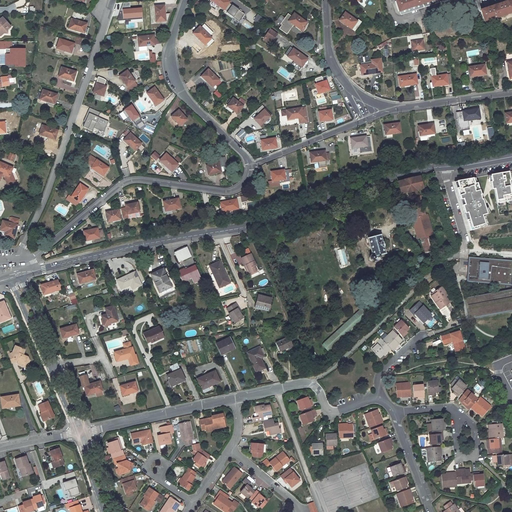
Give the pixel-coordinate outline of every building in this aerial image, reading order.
[(226,0),(210,0),(211,0),(224,10),(229,2),(226,0)] [(401,0),(394,2),(398,12),(435,0),(401,0)] [(483,21),(511,11),(511,0),(480,11),(483,21)] [(238,22),(244,14),(230,3),(223,11),(238,22)] [(154,6),(156,22),(165,21),(164,5),(154,6)] [(289,15),(285,12),(278,22),(279,23),(276,27),(287,35),(294,25),(301,30),(306,22),(292,12),(289,15)] [(345,12),(339,21),(355,31),(362,22),(358,19),(357,21),(345,12)] [(0,32),(2,30),(6,31),(6,27),(9,25),(3,19),(0,21),(0,32)] [(87,24),(71,19),(69,28),(84,33),(87,24)] [(242,24),(250,30),(253,26),(245,20),(242,24)] [(200,27),(193,33),(205,45),(207,42),(210,44),(214,40),(200,27)] [(270,29),(263,40),(270,45),(278,35),(270,29)] [(137,37),(138,47),(155,45),(153,35),(137,37)] [(60,39),(57,48),(71,53),(74,44),(60,39)] [(411,42),(412,51),(424,49),(423,40),(411,42)] [(0,64),(15,64),(25,64),(25,49),(12,49),(10,49),(10,42),(0,41),(0,49),(6,49),(6,54),(0,54),(0,64)] [(293,49),(288,57),(302,67),(307,59),(293,49)] [(149,62),(156,62),(155,54),(151,54),(151,50),(134,51),(135,61),(149,60),(149,62)] [(380,59),(371,60),(372,64),(360,66),(361,75),(382,72),(380,59)] [(218,60),(218,70),(230,70),(230,60),(218,60)] [(484,65),(468,67),(470,77),(486,74),(484,65)] [(61,67),(59,77),(73,81),(76,72),(61,67)] [(235,69),(224,71),(226,80),(237,78),(235,69)] [(135,81),(127,70),(119,76),(127,87),(135,81)] [(208,70),(201,77),(212,87),(219,80),(208,70)] [(446,75),(436,76),(436,74),(432,75),(432,77),(431,77),(433,87),(447,84),(446,75)] [(0,82),(2,82),(2,86),(9,85),(9,84),(8,78),(11,77),(11,75),(8,75),(8,76),(0,77),(0,82)] [(416,75),(398,77),(400,87),(417,84),(416,75)] [(313,83),(316,94),(329,91),(326,80),(313,83)] [(95,82),(91,93),(102,97),(106,86),(95,82)] [(163,100),(154,87),(146,93),(149,97),(146,99),(151,106),(154,103),(155,105),(163,100)] [(36,98),(54,104),(57,95),(43,90),(42,93),(38,92),(36,98)] [(213,94),(219,98),(222,94),(215,90),(213,94)] [(233,99),(227,106),(237,113),(246,102),(240,98),(237,102),(233,99)] [(140,111),(144,109),(140,100),(136,102),(140,111)] [(305,107),(286,110),(288,119),(307,116),(305,107)] [(249,118),(259,127),(271,116),(263,108),(256,116),(254,114),(249,118)] [(462,111),(464,121),(480,118),(479,108),(462,111)] [(179,110),(171,116),(179,126),(187,119),(179,110)] [(331,110),(319,112),(320,122),(332,119),(331,110)] [(104,132),(109,119),(88,111),(82,126),(92,130),(93,127),(104,132)] [(399,123),(384,125),(385,135),(401,133),(399,123)] [(418,126),(419,136),(435,134),(433,124),(418,126)] [(476,136),(483,134),(480,125),(473,127),(476,136)] [(39,134),(55,139),(58,130),(42,126),(39,134)] [(236,135),(241,140),(247,133),(242,128),(236,135)] [(141,144),(130,133),(123,140),(134,151),(141,144)] [(366,136),(351,139),(352,149),(367,146),(366,136)] [(275,138),(261,141),(262,150),(277,148),(275,138)] [(150,156),(155,161),(160,156),(154,151),(150,156)] [(325,154),(325,151),(309,153),(311,163),(326,161),(325,154)] [(178,165),(166,154),(160,161),(171,172),(178,165)] [(91,168),(103,176),(108,168),(97,160),(90,156),(86,162),(92,167),(91,168)] [(219,162),(206,165),(208,175),(221,172),(223,171),(222,167),(225,166),(223,158),(218,159),(219,162)] [(0,162),(0,179),(2,174),(5,175),(5,177),(8,186),(16,183),(13,174),(10,173),(12,168),(0,162)] [(290,181),(288,169),(271,172),(272,182),(280,180),(281,183),(290,181)] [(498,175),(490,177),(498,207),(511,204),(511,178),(510,171),(498,175)] [(411,179),(398,182),(401,194),(408,192),(416,190),(416,189),(423,188),(419,177),(411,179)] [(476,180),(455,183),(472,235),(487,228),(485,218),(490,215),(476,180)] [(80,184),(71,197),(79,202),(88,189),(80,184)] [(71,197),(69,195),(65,200),(76,207),(79,202),(71,197)] [(163,202),(165,211),(180,208),(178,198),(163,202)] [(220,203),(222,212),(238,209),(236,199),(220,203)] [(125,208),(120,209),(122,219),(127,218),(126,215),(139,212),(137,203),(132,204),(129,205),(124,206),(125,208)] [(106,213),(108,222),(121,220),(118,210),(106,213)] [(2,221),(0,229),(0,230),(15,234),(19,219),(12,217),(11,223),(2,221)] [(98,231),(97,229),(83,231),(85,241),(99,238),(98,231)] [(383,242),(381,235),(368,238),(372,255),(371,255),(370,256),(370,257),(370,258),(370,259),(371,260),(371,261),(372,261),(373,261),(374,261),(374,260),(375,260),(375,259),(376,258),(375,257),(375,256),(386,254),(384,247),(385,246),(383,242)] [(191,257),(187,247),(174,253),(179,263),(191,257)] [(231,254),(235,265),(240,263),(236,252),(231,254)] [(258,271),(250,255),(241,259),(245,267),(246,266),(251,274),(258,271)] [(511,258),(467,255),(466,279),(511,283),(511,288),(465,298),(472,321),(511,312),(511,258)] [(220,261),(209,266),(214,275),(215,274),(220,283),(218,284),(219,288),(230,283),(220,261)] [(191,278),(194,283),(202,280),(195,265),(185,270),(184,269),(178,271),(183,283),(189,280),(189,279),(191,278)] [(176,290),(166,268),(149,276),(159,297),(176,290)] [(77,275),(79,284),(95,280),(93,270),(77,275)] [(141,285),(135,272),(117,280),(121,289),(130,284),(132,289),(141,285)] [(54,282),(53,282),(40,285),(43,295),(56,291),(56,290),(60,289),(59,286),(58,283),(58,281),(54,282)] [(436,302),(437,303),(436,304),(440,309),(450,302),(446,297),(447,296),(442,288),(436,292),(437,293),(431,297),(434,301),(436,302)] [(258,309),(269,313),(272,300),(259,296),(257,304),(259,305),(258,309)] [(4,301),(0,303),(0,320),(0,322),(11,318),(4,301)] [(416,314),(419,317),(421,316),(426,322),(432,316),(421,303),(417,306),(416,305),(410,311),(414,315),(416,314)] [(237,304),(228,309),(230,314),(235,323),(243,318),(238,309),(239,309),(237,304)] [(104,326),(118,322),(115,312),(114,306),(106,308),(108,314),(107,315),(101,316),(104,326)] [(448,307),(441,309),(443,317),(450,315),(448,307)] [(361,308),(321,344),(327,351),(368,316),(361,308)] [(401,320),(394,327),(403,337),(406,335),(404,333),(409,329),(401,320)] [(76,325),(60,329),(63,338),(79,334),(76,325)] [(159,327),(143,334),(145,339),(148,338),(151,343),(164,337),(159,327)] [(403,341),(393,331),(383,341),(391,349),(393,351),(398,346),(398,345),(403,341)] [(464,350),(459,333),(442,338),(444,345),(454,342),(457,352),(464,350)] [(293,347),(288,337),(276,343),(280,352),(288,348),(289,350),(293,347)] [(223,341),(216,344),(220,353),(224,351),(225,353),(226,352),(234,349),(229,338),(223,341)] [(391,349),(383,341),(381,339),(371,349),(380,358),(385,354),(391,349)] [(117,362),(129,359),(131,365),(138,363),(136,355),(135,355),(133,348),(132,348),(130,343),(124,345),(125,350),(114,353),(117,362)] [(25,350),(16,346),(13,353),(8,355),(12,364),(17,362),(18,362),(18,363),(19,365),(23,367),(25,363),(28,365),(30,361),(28,357),(23,355),(25,350)] [(247,353),(256,372),(265,368),(260,358),(263,356),(262,354),(264,353),(262,349),(260,350),(259,347),(247,353)] [(166,376),(171,386),(181,381),(181,382),(185,380),(180,370),(166,376)] [(220,382),(215,371),(197,379),(202,390),(220,382)] [(86,375),(79,377),(82,387),(84,386),(87,395),(102,391),(100,382),(89,385),(86,375)] [(467,387),(459,380),(457,378),(452,384),(454,386),(451,388),(456,392),(455,394),(458,397),(467,387)] [(435,392),(438,392),(437,381),(435,381),(427,382),(428,387),(428,395),(432,395),(432,392),(435,392)] [(135,382),(120,386),(122,392),(123,395),(137,391),(135,382)] [(410,382),(396,384),(397,397),(403,397),(411,396),(410,382)] [(424,398),(424,391),(423,385),(413,385),(414,397),(417,397),(419,396),(420,396),(420,398),(424,398)] [(469,410),(471,408),(479,399),(468,390),(459,400),(464,404),(464,405),(469,410)] [(3,408),(20,406),(18,395),(1,397),(3,408)] [(307,397),(301,399),(297,401),(300,411),(306,409),(313,406),(311,402),(310,403),(307,397)] [(491,406),(480,397),(479,399),(471,408),(477,413),(478,412),(483,416),(491,406)] [(45,421),(55,417),(48,401),(38,405),(45,421)] [(264,406),(254,408),(256,414),(257,414),(258,418),(253,419),(254,424),(262,422),(264,421),(263,417),(271,415),(270,406),(265,407),(264,406)] [(314,415),(312,410),(307,412),(299,415),(303,425),(311,422),(314,421),(312,415),(314,415)] [(365,414),(370,428),(383,423),(380,416),(379,416),(377,410),(365,414)] [(212,418),(200,421),(202,429),(202,430),(203,430),(206,429),(206,430),(207,432),(212,431),(216,430),(216,429),(226,427),(223,414),(212,417),(212,418)] [(262,422),(265,431),(269,430),(270,434),(282,432),(281,428),(279,428),(278,424),(274,424),(273,419),(264,421),(262,422)] [(442,419),(431,420),(432,424),(426,424),(426,431),(432,430),(445,429),(445,425),(443,425),(443,423),(442,419)] [(181,430),(183,442),(185,441),(186,445),(193,444),(192,440),(194,439),(189,422),(182,424),(183,430),(181,430)] [(502,423),(491,425),(488,425),(489,431),(488,431),(489,439),(498,438),(501,438),(503,438),(502,423)] [(346,424),(338,424),(339,433),(339,438),(353,438),(353,424),(346,424)] [(160,446),(172,443),(170,434),(175,433),(173,425),(160,428),(162,436),(160,436),(158,436),(160,446)] [(375,440),(387,435),(386,431),(384,432),(382,426),(371,430),(372,434),(369,435),(371,441),(375,440)] [(443,436),(442,434),(436,434),(436,431),(429,432),(429,435),(430,445),(441,444),(441,440),(441,438),(443,438),(443,436)] [(134,445),(143,443),(149,442),(150,444),(154,443),(152,433),(148,434),(147,432),(132,435),(134,445)] [(330,432),(327,432),(326,432),(326,446),(333,445),(337,445),(336,434),(330,434),(330,432)] [(383,452),(392,448),(390,443),(392,442),(390,438),(378,443),(381,452),(383,452)] [(489,453),(502,452),(501,443),(501,438),(498,438),(489,439),(486,439),(487,447),(488,447),(488,451),(488,453),(489,453)] [(113,443),(118,441),(121,451),(123,450),(119,439),(112,441),(113,443)] [(110,447),(112,454),(113,459),(114,458),(124,455),(123,450),(121,451),(118,441),(113,443),(108,444),(110,447)] [(318,443),(312,444),(312,455),(323,455),(322,448),(322,441),(318,441),(318,443)] [(200,444),(193,445),(194,451),(198,453),(193,461),(196,464),(201,467),(203,468),(206,464),(204,463),(206,459),(208,460),(210,456),(204,452),(202,450),(201,449),(200,444)] [(253,449),(253,453),(253,456),(255,458),(260,459),(260,458),(261,454),(263,454),(264,445),(252,444),(251,449),(253,449)] [(441,461),(441,455),(442,455),(441,453),(441,447),(426,448),(428,462),(441,461)] [(52,456),(54,461),(53,461),(51,462),(53,467),(63,464),(61,458),(62,458),(58,448),(49,451),(51,456),(52,456)] [(283,452),(269,463),(276,471),(282,466),(281,465),(288,459),(283,452)] [(507,455),(495,455),(496,460),(498,460),(498,461),(498,465),(503,465),(507,465),(507,466),(507,467),(511,466),(511,460),(509,461),(508,454),(507,455)] [(117,464),(118,468),(120,475),(129,472),(133,465),(127,461),(125,455),(124,455),(114,458),(116,465),(117,464)] [(16,461),(19,470),(20,470),(21,469),(24,477),(33,474),(30,465),(29,465),(27,457),(16,461)] [(261,463),(264,468),(269,463),(266,459),(261,463)] [(0,463),(0,473),(1,474),(1,475),(3,481),(10,479),(5,462),(0,463)] [(393,477),(405,472),(404,469),(402,469),(401,466),(400,463),(390,467),(387,468),(388,471),(391,470),(393,477)] [(232,467),(225,477),(226,478),(222,483),(230,488),(240,473),(232,467)] [(187,471),(182,479),(182,480),(179,484),(188,490),(191,485),(189,484),(195,477),(195,476),(194,476),(196,473),(189,468),(188,468),(186,471),(187,471)] [(284,479),(291,487),(299,480),(290,468),(280,476),(283,480),(284,479)] [(463,469),(455,470),(457,484),(471,483),(469,469),(463,470),(463,469)] [(64,481),(66,489),(68,489),(70,497),(80,494),(75,478),(76,477),(74,471),(64,474),(66,481),(64,481)] [(457,486),(457,484),(456,472),(447,473),(447,474),(441,474),(443,488),(457,486)] [(478,475),(477,475),(477,473),(473,473),(474,487),(484,486),(483,474),(478,475)] [(126,493),(137,489),(134,481),(136,480),(134,475),(123,479),(125,484),(123,484),(126,493)] [(396,491),(407,487),(404,481),(406,480),(405,476),(393,481),(390,482),(392,488),(395,487),(396,491)] [(240,491),(247,497),(249,495),(250,496),(253,492),(254,491),(248,486),(250,483),(244,479),(242,482),(245,484),(240,491)] [(145,497),(141,504),(149,509),(154,502),(153,501),(154,500),(158,494),(150,488),(144,496),(145,497)] [(409,489),(396,494),(401,507),(414,503),(411,497),(412,496),(412,495),(409,489)] [(214,504),(226,511),(227,511),(229,508),(231,505),(232,503),(227,500),(229,496),(221,490),(218,493),(220,495),(214,504)] [(251,501),(257,506),(260,503),(264,506),(267,502),(263,499),(264,498),(258,494),(259,492),(255,490),(254,491),(253,492),(250,496),(254,499),(251,501)] [(158,503),(162,497),(158,494),(154,500),(158,503)] [(33,499),(30,500),(33,510),(43,506),(40,495),(32,497),(33,499)] [(172,511),(173,510),(176,511),(180,505),(170,498),(160,511),(172,511)] [(23,505),(20,507),(17,507),(18,511),(32,511),(33,511),(33,510),(30,500),(23,503),(23,505)] [(81,511),(79,504),(77,504),(76,500),(65,503),(67,508),(69,507),(70,511),(81,511)] [(239,504),(234,501),(232,503),(231,505),(229,508),(234,511),(239,504)] [(318,511),(314,502),(308,504),(311,511),(318,511)] [(460,511),(454,504),(452,505),(450,502),(446,505),(448,508),(443,511),(460,511)]
